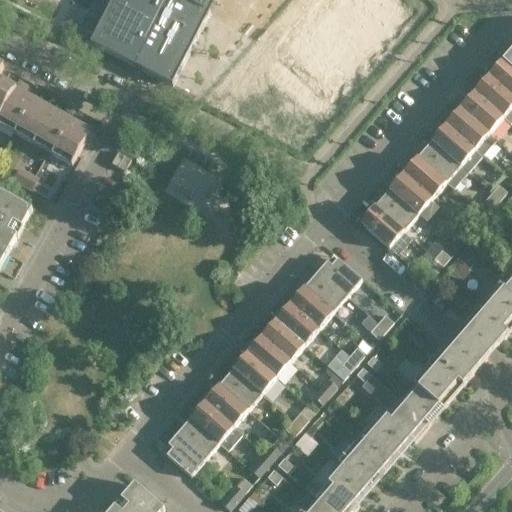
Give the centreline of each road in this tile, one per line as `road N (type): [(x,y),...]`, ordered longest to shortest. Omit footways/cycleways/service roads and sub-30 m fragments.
road 1 (residential): [(0,318),(130,92),(0,24)]
road 2 (residential): [(128,448),(322,218)]
road 3 (residential): [(322,218),(498,16),(496,0)]
road 4 (residential): [(511,380),(322,218)]
road 5 (residential): [(400,511),(511,383)]
road 6 (residential): [(0,493),(50,503),(85,490),(128,448)]
